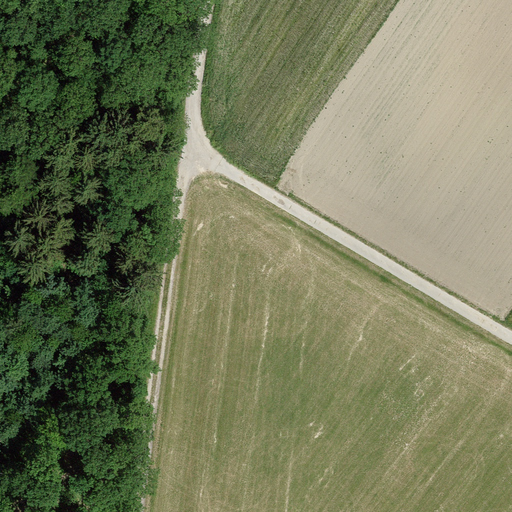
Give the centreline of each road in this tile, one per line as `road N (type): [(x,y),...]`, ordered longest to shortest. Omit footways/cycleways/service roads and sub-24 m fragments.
road 1 (track): [(190,149),(511,339)]
road 2 (track): [(190,149),(140,511)]
road 3 (track): [(212,0),(190,149)]
